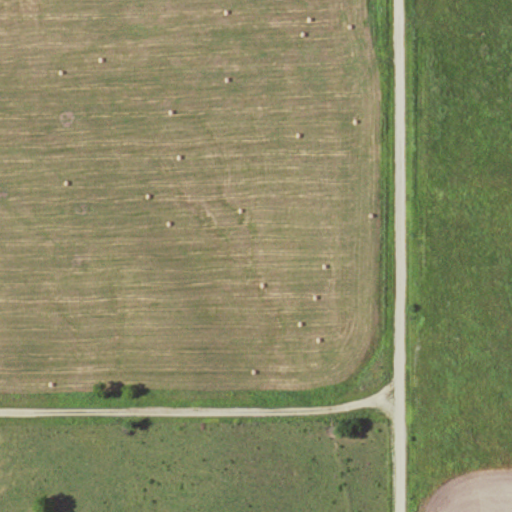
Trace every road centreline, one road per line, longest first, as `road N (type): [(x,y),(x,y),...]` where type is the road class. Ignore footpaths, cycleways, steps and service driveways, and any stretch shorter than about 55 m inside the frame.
road 1 (residential): [(400,511),(398,0)]
road 2 (track): [(400,402),(323,412),(0,412)]
